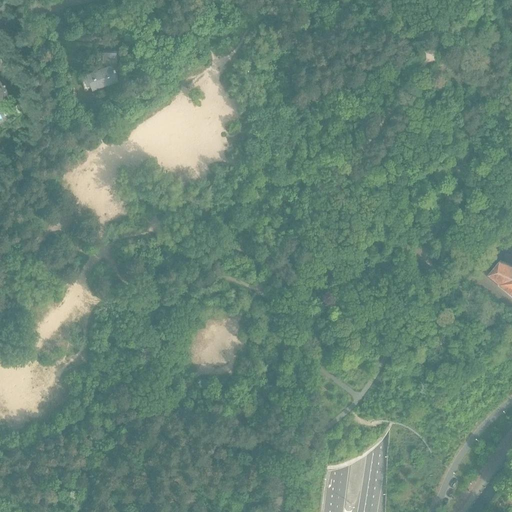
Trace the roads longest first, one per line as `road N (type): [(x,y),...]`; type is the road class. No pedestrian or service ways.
road 1 (unknown): [(0,444),(55,433),(81,413),(125,318),(175,266),(241,252),(271,256),(327,306),(361,323),(419,301),(434,285),(470,171),(511,95)]
road 2 (primary): [(477,0),(395,191),(369,287),(336,511)]
road 3 (primary): [(364,509),(400,297),(428,200),(511,4)]
road 4 (unclassified): [(434,511),(470,439),(511,402)]
